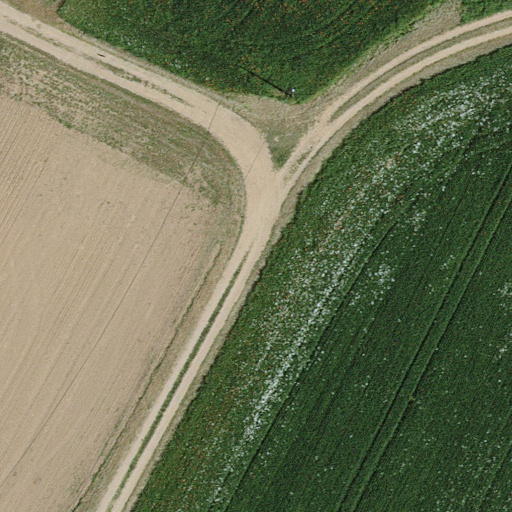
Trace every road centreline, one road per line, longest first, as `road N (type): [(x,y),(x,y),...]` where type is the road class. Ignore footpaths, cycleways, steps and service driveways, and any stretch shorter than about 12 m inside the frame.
road 1 (track): [(107,511),(309,150),(377,82),(511,19)]
road 2 (track): [(0,13),(247,137),(273,207)]
